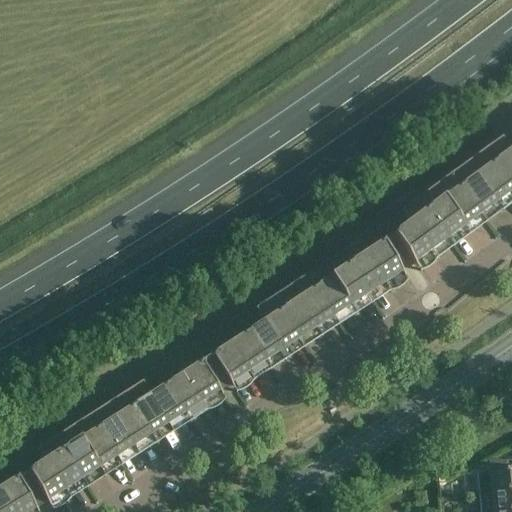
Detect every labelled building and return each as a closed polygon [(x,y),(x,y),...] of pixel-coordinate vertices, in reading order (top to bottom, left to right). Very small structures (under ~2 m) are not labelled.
[(485,153),(511,189),(511,155),(510,153),(511,153),(502,141),(485,153)] [(469,165),(497,204),(511,193),(511,189),(485,153),(469,165)] [(469,165),(452,177),(481,216),(497,204),(469,165)] [(452,177),(436,189),(464,228),(481,216),(452,177)] [(419,201),(448,240),(464,228),(436,189),(419,201)] [(431,252),(448,240),(419,201),(402,214),(411,226),(412,226),(431,252)] [(412,226),(411,226),(395,238),(414,265),(431,252),(412,226)] [(341,256),(368,296),(385,285),(367,257),(359,244),(341,256)] [(385,246),(367,257),(385,285),(403,273),(385,246)] [(324,267),(351,307),(368,296),(341,256),(324,267)] [(324,267),(307,278),(333,319),(351,307),(324,267)] [(333,319),(307,278),(290,289),(316,330),(333,319)] [(299,341),(316,330),(290,289),(273,300),(299,341)] [(282,352),(299,341),(273,300),(255,312),(263,325),(264,324),(282,352)] [(264,324),(263,325),(247,336),(265,363),(282,352),(264,324)] [(230,347),(248,374),(265,363),(247,336),(230,347)] [(230,347),(212,358),(230,386),(248,374),(230,347)] [(212,358),(202,365),(220,393),(230,386),(212,358)] [(202,365),(184,376),(202,404),(220,393),(202,365)] [(202,404),(184,376),(167,387),(185,415),(202,404)] [(125,396),(151,437),(168,426),(150,398),(151,398),(143,385),(125,396)] [(185,415),(167,387),(151,398),(150,398),(168,426),(185,415)] [(125,396),(107,407),(134,448),(151,437),(125,396)] [(134,448),(107,407),(90,418),(116,459),(134,448)] [(116,459),(90,418),(73,429),(99,470),(116,459)] [(99,470),(73,429),(56,440),(82,481),(99,470)] [(65,492),(82,481),(56,440),(38,452),(46,465),(47,464),(65,492)] [(489,475),(477,476),(479,496),(491,494),(492,497),(511,494),(511,460),(488,463),(489,475)] [(46,465),(29,476),(47,504),(65,492),(47,464),(46,465)] [(29,476),(18,482),(36,510),(47,504),(29,476)] [(18,482),(1,493),(0,493),(12,511),(33,511),(36,510),(18,482)] [(0,511),(12,511),(0,493),(1,493),(0,491),(0,511)] [(511,511),(511,494),(492,497),(491,494),(479,496),(480,511),(511,511)]
